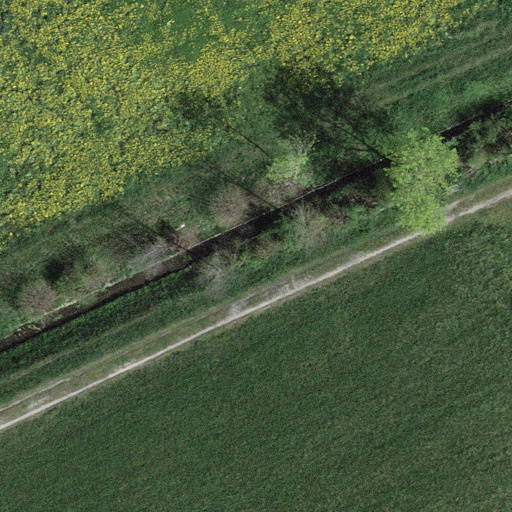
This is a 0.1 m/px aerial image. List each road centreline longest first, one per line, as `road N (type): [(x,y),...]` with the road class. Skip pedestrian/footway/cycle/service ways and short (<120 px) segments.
road 1 (track): [(0,269),(511,33)]
road 2 (track): [(511,199),(0,426)]
